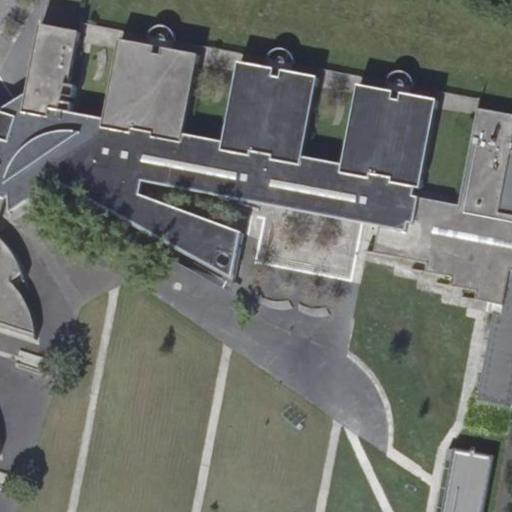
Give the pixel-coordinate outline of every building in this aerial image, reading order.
[(511,117),(481,111),(466,190),(464,197),(423,189),(424,182),(439,103),(405,96),(403,103),(395,102),(396,94),(360,87),(344,167),(343,173),(303,166),(304,159),(319,80),(283,73),(282,80),(274,79),(275,71),(240,64),(224,144),(223,151),(184,143),(185,137),(201,57),(164,50),(163,57),(155,55),(156,48),(121,42),(106,120),(105,128),(63,120),(65,113),(80,34),(40,27),(27,96),(26,105),(27,109),(30,112),(16,126),(14,122),(11,120),(8,117),(3,115),(0,114),(0,326),(33,337),(32,324),(29,311),(23,299),(17,290),(12,283),(21,273),(14,259),(7,248),(1,240),(0,238),(0,216),(5,200),(10,198),(10,213),(43,192),(36,180),(43,175),(243,283),(249,248),(141,197),(143,184),(203,195),(380,229),(375,255),(428,265),(427,274),(454,280),(452,288),(479,293),(478,302),(504,307),(503,315),(496,314),(480,403),(511,409),(511,117)] [(169,29),(161,27),(158,27),(154,29),(151,31),(149,34),(147,37),(156,38),(157,37),(159,36),(161,35),(163,35),(165,36),(167,36),(168,39),(169,41),(175,42),(175,38),(174,35),(171,31),(169,29)] [(285,51),(279,50),(274,51),(270,53),(268,57),(266,60),(276,62),(277,59),(279,58),(281,58),(284,59),(285,61),(285,63),(295,65),(294,61),(292,57),(288,53),(285,51)] [(390,79),(388,83),(398,84),(399,82),(401,80),(405,81),(406,82),(408,86),(407,87),(416,88),(417,84),(416,80),(414,76),(412,73),(407,70),(401,70),(396,71),(394,73),(391,76),(390,79)] [(106,120),(65,113),(63,120),(105,128),(106,120)] [(224,144),(185,137),(184,143),(223,151),(224,144)] [(344,167),(304,159),(303,166),(343,173),(344,167)] [(466,190),(424,182),(423,189),(464,197),(466,190)] [(454,450),(442,511),(483,511),(494,458),(454,450)]
